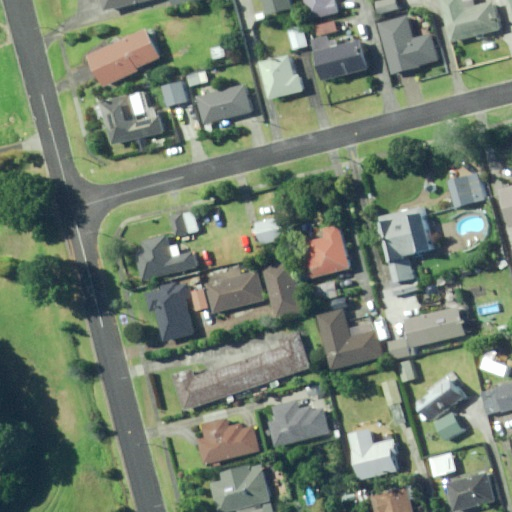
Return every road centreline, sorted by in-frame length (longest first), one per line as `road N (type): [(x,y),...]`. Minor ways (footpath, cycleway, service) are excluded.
road 1 (residential): [(73,209),(511,92)]
road 2 (residential): [(73,209),(151,511)]
road 3 (residential): [(15,0),(73,209)]
